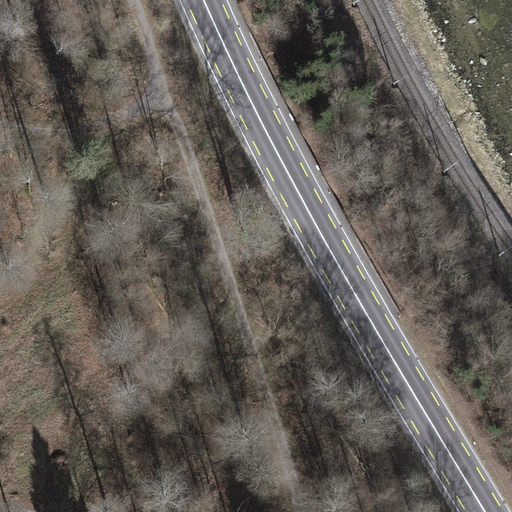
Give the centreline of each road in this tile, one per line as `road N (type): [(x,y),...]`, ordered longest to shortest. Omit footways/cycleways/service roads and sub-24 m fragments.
road 1 (primary): [(486,511),(312,217),(204,0)]
road 2 (track): [(302,511),(160,89)]
road 3 (track): [(0,124),(93,132),(160,89)]
